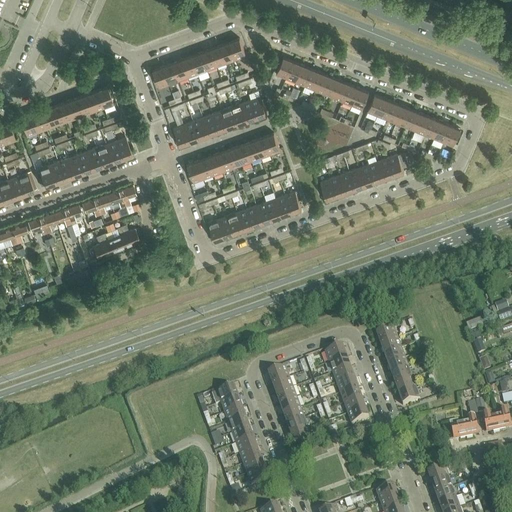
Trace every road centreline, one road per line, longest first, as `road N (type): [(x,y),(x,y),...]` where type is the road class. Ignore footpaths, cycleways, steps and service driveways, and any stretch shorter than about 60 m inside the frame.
road 1 (primary): [(511,200),(0,381)]
road 2 (primary): [(0,394),(501,222)]
road 3 (residential): [(479,118),(458,169),(215,257),(205,255),(169,157)]
road 4 (residential): [(479,118),(240,22),(133,57)]
road 5 (residential): [(252,376),(257,363),(344,332),(355,336),(420,511)]
road 6 (secondary): [(296,0),(511,88)]
road 7 (secondary): [(511,66),(343,0)]
road 8 (residential): [(0,217),(137,170)]
road 9 (residential): [(300,511),(252,376)]
road 10 (residential): [(90,270),(149,244),(137,170)]
